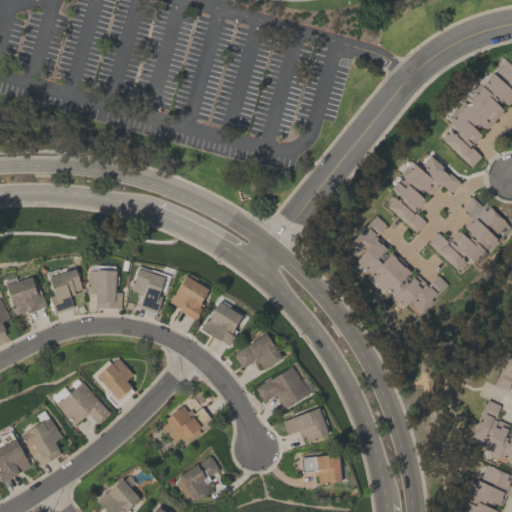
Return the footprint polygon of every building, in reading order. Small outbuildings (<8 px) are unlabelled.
[(469,145),(479,155),(469,166),(468,164),(440,139),(449,129),(452,132),(455,128),(447,121),(451,117),(448,114),(462,99),(464,101),(473,92),(471,90),(478,82),(480,84),(486,78),(485,77),(486,76),(486,75),(490,71),(491,72),(492,71),(493,72),(505,59),(511,65),(511,98),(507,104),(499,97),(495,101),(502,109),(483,129),(476,123),(473,127),(480,133),(469,145)] [(390,186),(391,185),(390,184),(394,179),(395,180),(396,179),(397,180),(403,174),(402,173),(406,169),(406,170),(408,167),(407,166),(412,161),(421,168),(423,165),(421,163),(422,161),(422,160),(428,153),(441,165),(458,181),(448,192),(437,182),(435,184),(436,185),(429,193),(428,192),(427,193),(420,186),(416,191),(423,197),(422,199),(423,200),(415,208),(414,208),(412,210),(424,220),(414,231),(384,204),(393,194),(396,197),(398,193),(390,186)] [(505,224),(493,237),(495,239),(494,240),(484,251),(483,250),(471,262),(463,254),(460,257),(464,260),(454,270),(426,242),(436,231),(446,241),(455,231),(456,232),(457,230),(464,237),(468,233),(462,226),(463,225),(462,224),(470,216),(460,207),(470,197),(480,207),(481,205),(483,207),(481,209),(484,212),(488,207),(505,224)] [(419,312),(410,303),(413,301),(410,298),(403,305),(398,300),(395,303),(387,296),(390,293),(384,287),(371,276),(373,274),(361,263),(360,264),(354,258),(361,250),(359,248),(357,250),(347,241),(354,233),(356,230),(357,231),(359,228),(374,213),(384,222),(374,233),(376,236),(377,235),(385,243),(384,244),(385,244),(379,251),(383,256),(389,249),(391,251),(392,250),(409,267),(408,268),(409,269),(403,275),(407,279),(413,273),(415,274),(417,273),(425,281),(423,282),(425,284),(435,274),(446,284),(428,303),(426,306),(425,305),(419,312)] [(93,309),(94,296),(84,296),(84,273),(87,273),(87,267),(94,267),(94,268),(112,268),(111,273),(113,273),(112,294),(120,294),(119,309),(93,309)] [(155,314),(136,308),(141,295),(128,291),(136,268),(148,272),(149,271),(168,277),(163,293),(158,291),(156,297),(160,298),(155,314)] [(68,298),(71,308),(53,314),(48,299),(52,297),(45,276),(63,270),(65,274),(73,272),(80,291),(72,293),(73,296),(68,298)] [(192,322),(177,312),(179,310),(167,303),(182,278),(186,280),(187,277),(194,281),(193,284),(206,292),(199,304),(199,305),(197,309),(199,310),(192,322)] [(29,281),(33,294),(38,293),(40,299),(41,299),(44,308),(42,309),(42,310),(27,315),(26,314),(25,314),(24,313),(13,317),(4,289),(5,289),(3,285),(14,281),(15,285),(29,281)] [(239,318),(231,330),(234,332),(231,338),(232,338),(227,347),(199,330),(206,318),(207,318),(216,304),(218,306),(220,303),(227,308),(226,310),(239,318)] [(0,304),(8,320),(0,325),(3,332),(2,333),(5,338),(0,340),(0,304)] [(242,368),(241,367),(240,368),(232,356),(233,355),(233,354),(246,346),(246,347),(263,336),(265,339),(267,338),(270,344),(269,345),(270,347),(271,346),(280,361),(270,367),(270,366),(266,369),(265,368),(261,370),(257,364),(254,366),(251,362),(242,368)] [(511,376),(505,388),(493,382),(509,345),(511,346),(511,376)] [(123,382),(129,389),(128,390),(130,392),(114,407),(105,397),(108,394),(91,375),(105,362),(108,367),(116,360),(131,376),(123,382)] [(253,389),(267,380),(267,381),(290,367),(307,395),(283,410),(274,395),(262,402),(253,389)] [(73,426),(53,405),(59,399),(61,401),(79,383),(107,413),(95,424),(86,414),(73,426)] [(511,461),(505,458),(505,457),(497,453),(496,457),(486,453),(488,448),(482,446),(486,436),(482,434),(480,438),(469,433),(485,397),(499,403),(493,416),(507,423),(503,432),(509,434),(511,427),(511,461)] [(192,412),(200,406),(208,416),(198,424),(199,425),(181,439),(179,437),(173,441),(159,424),(165,419),(164,417),(181,403),(186,410),(189,408),(192,412)] [(298,431),(289,434),(289,432),(285,434),(281,423),(316,409),(326,435),(306,443),(302,434),(300,435),(298,431)] [(33,418),(41,413),(46,421),(47,420),(59,437),(51,443),(59,454),(45,463),(44,462),(37,467),(18,439),(38,426),(33,418)] [(0,439),(8,435),(13,443),(13,442),(28,467),(16,474),(17,476),(0,485),(0,439)] [(174,481),(179,478),(176,474),(195,462),(207,455),(207,456),(209,455),(217,467),(215,468),(216,469),(207,475),(209,479),(206,481),(211,488),(193,500),(192,499),(187,502),(174,481)] [(299,459),(336,456),(339,482),(317,484),(316,476),(312,477),(312,472),(300,473),(299,459)] [(472,511),(462,507),(463,506),(462,505),(464,500),(465,501),(466,499),(467,499),(473,487),(471,486),(472,484),(474,478),(475,478),(475,477),(478,478),(486,462),(508,473),(505,478),(508,479),(509,477),(511,479),(511,480),(511,496),(504,492),(503,494),(504,495),(500,503),(499,504),(491,499),(488,505),(496,509),(496,510),(497,510),(496,511),(472,511)] [(106,511),(95,498),(120,477),(122,479),(123,477),(129,484),(127,485),(137,497),(126,506),(127,507),(122,511),(106,511)]
